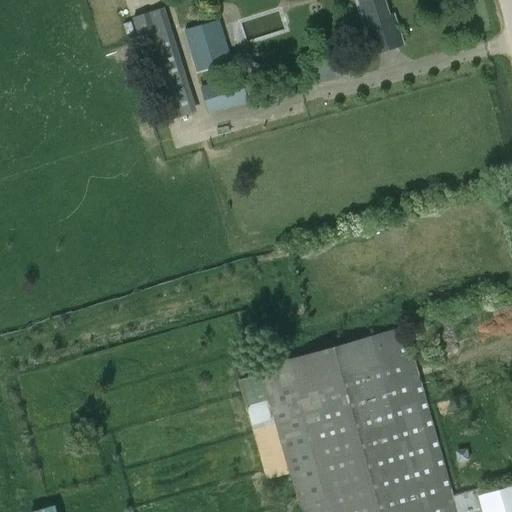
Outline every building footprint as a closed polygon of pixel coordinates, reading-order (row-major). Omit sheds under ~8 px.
[(383,0),(357,0),(375,57),(405,48),(395,17),(390,19),(383,0)] [(163,6),(133,15),(165,123),(195,114),(163,6)] [(220,21),(186,31),(198,70),(232,60),(220,21)] [(202,87),(209,111),(248,100),(241,76),(202,87)] [(511,511),(511,488),(485,496),(482,488),(453,496),(404,326),(259,367),(261,375),(239,381),(275,511),(511,511)]
